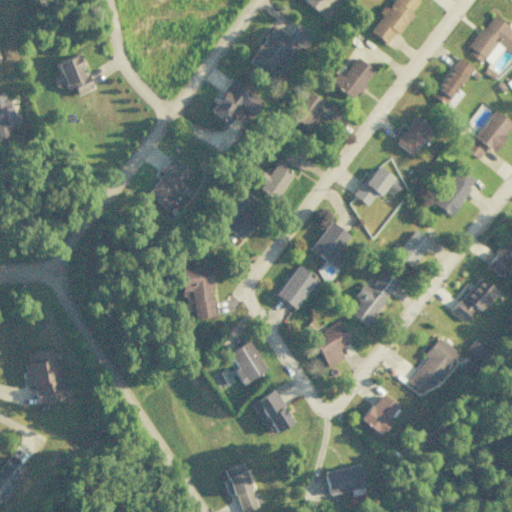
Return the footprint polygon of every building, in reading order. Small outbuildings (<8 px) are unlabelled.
[(330,0),(301,0),(319,14),(330,0)] [(417,0),(416,0),(389,0),(379,14),(380,15),(368,30),(384,43),(392,32),(396,34),(411,14),(408,11),(417,0)] [(511,31),(489,15),(463,50),(484,65),(499,44),(511,54),(511,31)] [(313,35),(295,21),(285,35),(272,25),(245,60),(266,76),(271,69),(282,77),(290,66),(284,61),(297,44),(303,48),(313,35)] [(71,86),(74,94),(89,88),(75,53),(52,62),(63,90),(71,86)] [(333,72),(326,81),(350,99),(371,70),(353,56),(338,76),(333,72)] [(460,93),(454,89),(471,67),(457,56),(429,93),(448,108),(460,93)] [(205,110),(223,123),(236,104),(251,115),(260,102),(228,79),(205,110)] [(319,100),(305,90),(287,115),(308,129),(319,113),(313,109),(319,100)] [(0,91),(0,137),(9,135),(7,125),(13,123),(8,99),(3,100),(1,91),(0,91)] [(340,108),(326,101),(318,116),(331,123),(340,108)] [(510,124),(492,110),(462,148),(475,159),(484,147),(489,151),(510,124)] [(427,125),(410,115),(392,144),(410,154),(427,125)] [(280,160),(294,167),(302,153),(288,146),(280,160)] [(165,210),(191,173),(167,156),(156,170),(159,172),(144,195),(165,210)] [(255,188),(274,200),(291,174),(273,162),(255,188)] [(351,197),(366,205),(372,194),(378,197),(390,175),(370,164),(351,197)] [(472,178),(455,167),(431,204),(448,215),(472,178)] [(221,225),(235,238),(258,213),(239,195),(230,204),(236,210),(221,225)] [(335,266),(342,254),(336,250),(346,233),(325,221),(307,250),(335,266)] [(428,241),(412,229),(391,254),(407,267),(428,241)] [(481,265),(498,277),(511,258),(511,246),(501,238),(481,265)] [(272,294),(291,308),(305,290),(310,294),(319,283),(295,265),(272,294)] [(350,296),(355,300),(346,312),(362,324),(395,283),(380,270),(366,288),(360,283),(350,296)] [(448,313),(460,321),(470,306),(476,311),(491,289),(473,277),(448,313)] [(325,367),(341,357),(336,349),(349,341),(336,320),(317,331),(312,322),(302,329),(325,367)] [(487,348),(474,336),(464,348),(477,359),(487,348)] [(424,355),(404,381),(420,394),(453,352),(434,337),(421,353),(424,355)] [(240,383),(263,369),(245,339),(222,354),(240,383)] [(64,399),(57,346),(24,351),(26,362),(21,363),(25,385),(30,384),(33,403),(64,399)] [(457,366),(465,373),(474,363),(466,356),(457,366)] [(252,412),(257,408),(273,432),(290,422),(279,406),(282,404),(272,388),(247,404),(252,412)] [(388,421),(385,418),(395,405),(378,393),(358,419),(378,435),(388,421)] [(0,501),(1,503),(13,486),(9,482),(22,465),(6,453),(0,461),(0,501)] [(220,468),(224,479),(219,481),(224,495),(233,492),(239,511),(262,503),(258,492),(251,494),(239,462),(220,468)] [(347,489),(350,500),(363,497),(356,463),(320,471),(325,494),(347,489)]
